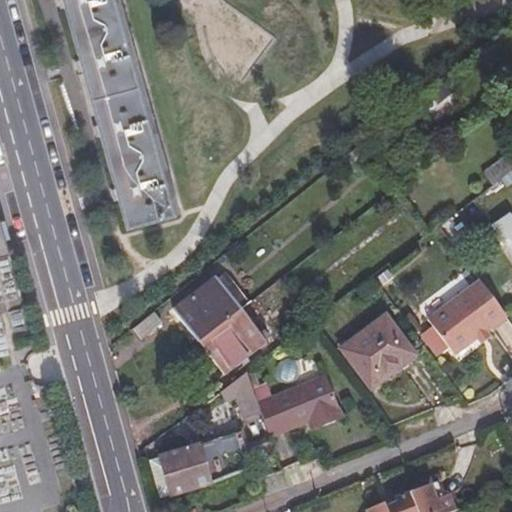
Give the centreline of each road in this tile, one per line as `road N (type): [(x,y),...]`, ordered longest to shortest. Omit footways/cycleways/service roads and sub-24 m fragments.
road 1 (tertiary): [(0,33),(126,511)]
road 2 (residential): [(253,511),(511,405)]
